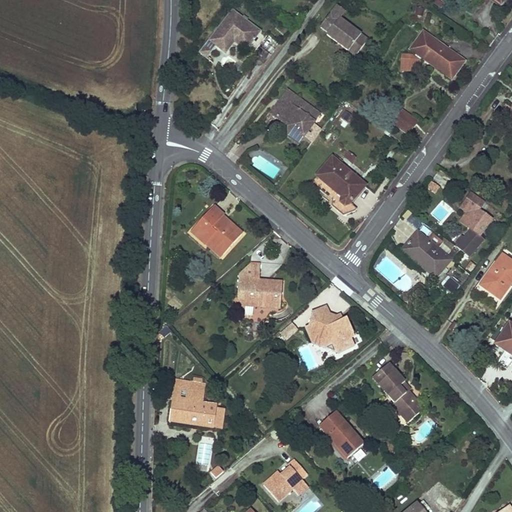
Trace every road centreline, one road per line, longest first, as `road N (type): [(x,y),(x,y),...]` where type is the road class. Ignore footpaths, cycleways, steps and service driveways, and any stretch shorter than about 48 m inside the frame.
road 1 (tertiary): [(158,145),(140,511)]
road 2 (residential): [(511,42),(342,272)]
road 3 (residential): [(342,272),(445,363),(511,442)]
road 4 (residential): [(158,145),(212,159),(342,272)]
road 5 (unknown): [(274,437),(402,325)]
road 6 (tertiary): [(171,0),(158,145)]
